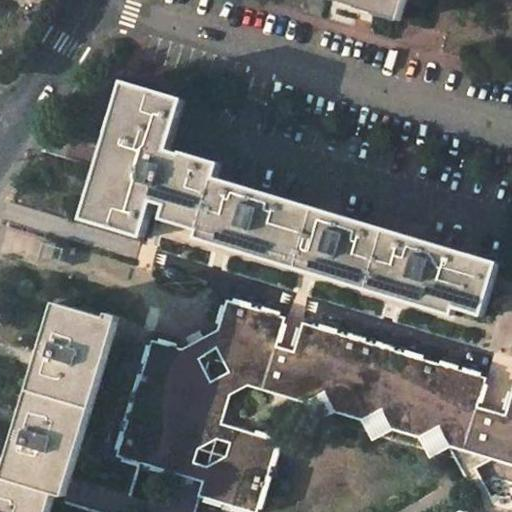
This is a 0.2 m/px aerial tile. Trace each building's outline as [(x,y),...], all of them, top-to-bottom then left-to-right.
[(404,0),(332,0),(332,1),(398,21),(404,0)] [(125,86),(85,220),(144,238),(154,205),(168,209),(164,222),(199,233),(215,180),(221,165),(183,154),(182,157),(170,154),(185,104),(125,86)] [(215,180),(199,233),(197,239),(294,269),(312,209),(215,180)] [(312,209),(294,269),(361,289),(379,229),(312,209)] [(361,289),(453,316),(455,308),(482,316),(498,265),(379,229),(361,289)] [(511,511),(511,394),(509,393),(503,412),(507,413),(506,420),(478,412),(480,406),(484,407),(489,387),(485,386),(487,379),(482,378),(483,374),(464,369),(463,373),(458,371),(459,367),(442,362),(441,366),(424,361),(425,357),(407,351),(405,355),(396,352),(397,348),(377,342),(375,346),(367,344),(368,339),(349,334),(347,338),(340,335),(341,331),(320,325),(319,329),(302,324),(300,331),(298,330),(291,348),(295,349),(294,355),(277,350),(279,344),(283,346),(288,326),(285,325),(286,319),(280,317),(281,313),(263,308),(262,312),(253,309),(254,305),(233,299),(232,303),(228,302),(226,307),(222,306),(216,325),(220,327),(218,334),(201,342),(183,351),(177,349),(178,344),(161,339),(160,343),(153,342),(151,348),(148,347),(142,364),(146,366),(143,375),(140,374),(134,393),(137,395),(134,404),(130,402),(125,421),(128,423),(125,432),(121,430),(116,450),(119,451),(117,457),(125,460),(124,463),(140,470),(142,465),(151,468),(150,471),(168,477),(169,474),(189,480),(203,485),(200,498),(205,499),(204,504),(222,509),(223,505),(234,508),(232,511),(258,511),(259,509),(262,510),(273,477),(270,476),(272,467),(276,468),(282,448),(279,447),(280,442),(275,441),(282,419),(296,411),(453,459),(465,480),(477,502),(459,511),(511,511)] [(62,307),(35,394),(96,411),(123,321),(113,317),(112,321),(62,307)] [(11,471),(8,482),(60,496),(68,499),(72,486),(96,411),(35,394),(11,471)] [(0,511),(54,511),(60,496),(8,482),(0,479),(0,511)]
